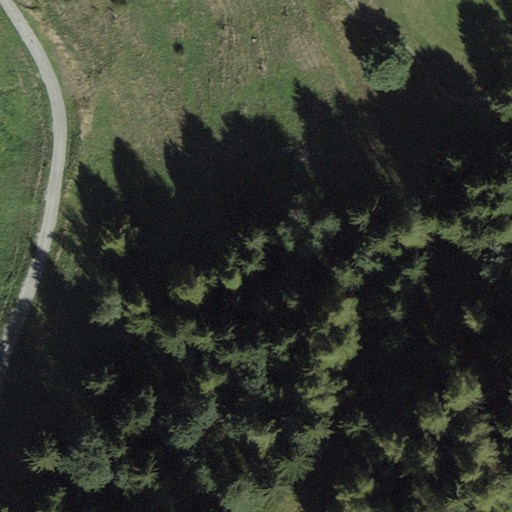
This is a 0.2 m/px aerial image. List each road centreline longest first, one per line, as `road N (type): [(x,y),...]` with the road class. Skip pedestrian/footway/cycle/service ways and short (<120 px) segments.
road 1 (residential): [(3,0),(46,57),(62,125),(62,189),(45,281),(4,376),(0,469)]
road 2 (track): [(511,73),(487,98),(452,99),(349,0)]
